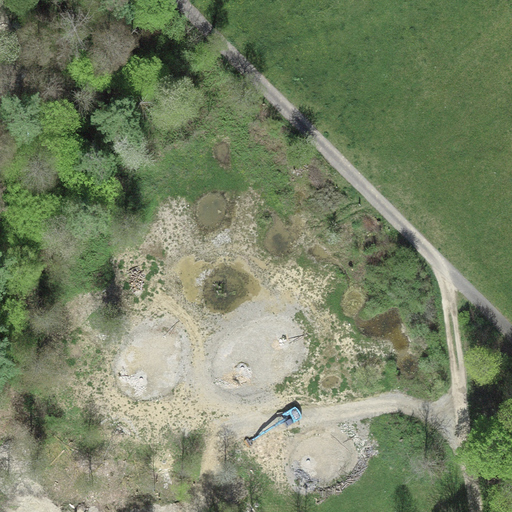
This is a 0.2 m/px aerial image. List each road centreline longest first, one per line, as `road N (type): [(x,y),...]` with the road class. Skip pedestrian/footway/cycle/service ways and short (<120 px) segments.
road 1 (track): [(174,0),(441,267)]
road 2 (track): [(475,511),(441,267)]
